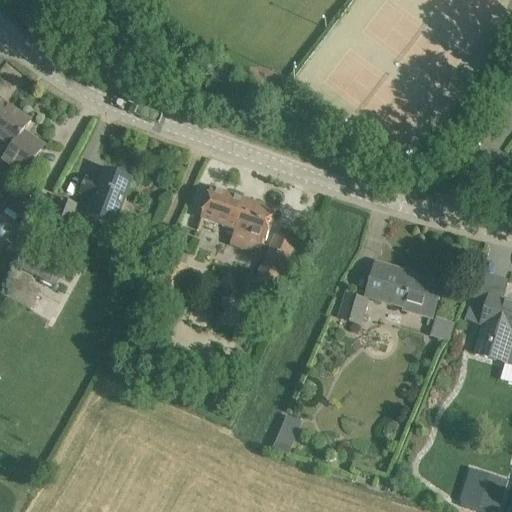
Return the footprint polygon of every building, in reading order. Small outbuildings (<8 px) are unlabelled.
[(0,121),(10,107),(0,100),(0,121)] [(23,178),(33,163),(45,146),(24,132),(31,122),(10,107),(0,121),(0,143),(10,150),(1,163),(23,178)] [(113,228),(131,180),(105,171),(100,184),(85,178),(78,195),(92,200),(86,216),(113,228)] [(266,241),(276,211),(211,189),(201,219),(266,241)] [(68,229),(76,206),(59,201),(52,223),(68,229)] [(264,281),(276,286),(296,242),(277,234),(254,284),(261,287),(264,281)] [(178,287),(185,267),(167,261),(160,281),(178,287)] [(431,319),(442,286),(410,277),(409,278),(402,276),(403,272),(376,265),(366,297),(405,308),(404,311),(431,319)] [(18,270),(14,278),(28,286),(33,278),(18,270)] [(346,296),(339,320),(360,326),(367,302),(346,296)] [(511,303),(490,297),(481,325),(483,326),(474,355),(505,364),(511,365),(511,303)] [(219,309),(195,299),(185,319),(210,330),(219,309)] [(284,423),(276,443),(287,448),(295,428),(296,426),(285,422),(284,423)] [(488,511),(497,511),(508,482),(473,470),(461,503),(488,511)]
